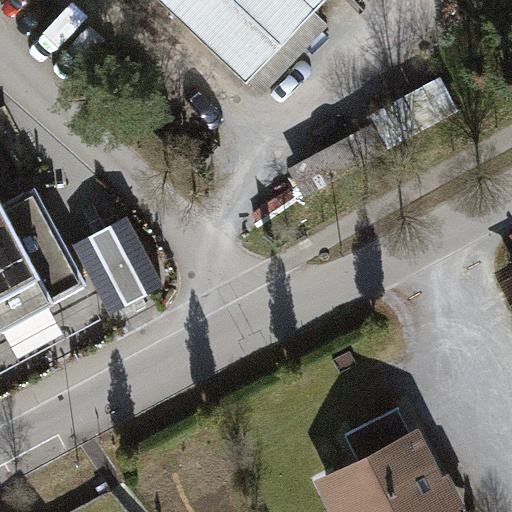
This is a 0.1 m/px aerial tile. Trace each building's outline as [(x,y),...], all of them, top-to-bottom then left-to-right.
[(154,0),(245,87),(330,0),(154,0)] [(305,199),(462,113),(443,78),(369,119),(373,126),(290,172),(305,199)] [(0,336),(82,294),(32,198),(2,214),(0,209),(0,336)] [(511,265),(491,276),(511,314),(511,265)] [(453,511),(461,508),(444,477),(437,481),(410,431),(311,484),(325,511),(453,511)]
